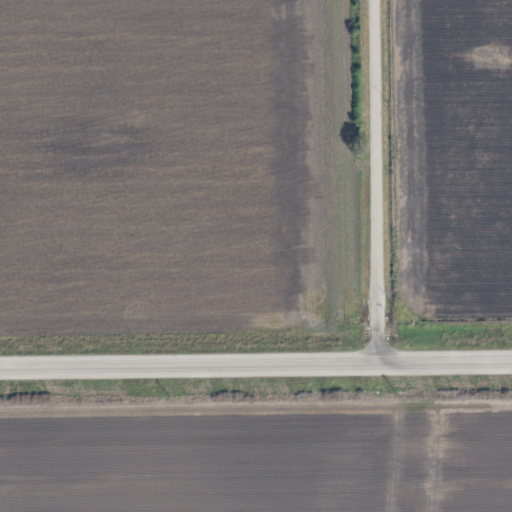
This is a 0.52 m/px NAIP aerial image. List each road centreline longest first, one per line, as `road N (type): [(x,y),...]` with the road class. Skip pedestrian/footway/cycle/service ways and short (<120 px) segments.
road 1 (primary): [(0,368),(511,361)]
road 2 (residential): [(381,363),(377,0)]
